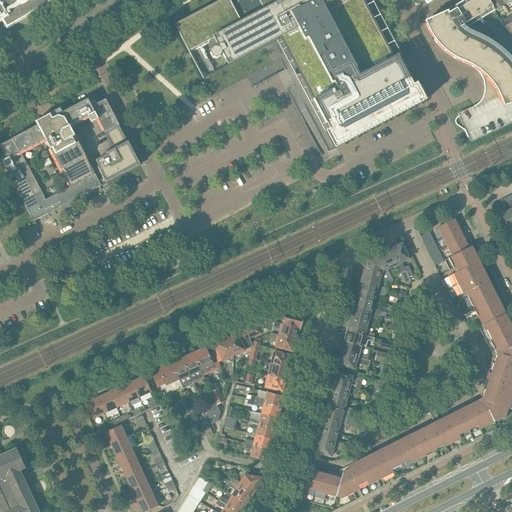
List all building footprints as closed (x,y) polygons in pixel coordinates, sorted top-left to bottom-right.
[(0,0),(0,32),(4,30),(6,29),(5,28),(13,23),(14,25),(15,24),(23,19),(24,18),(32,13),(33,13),(42,8),(43,7),(51,2),(52,2),(52,1),(52,0),(51,0),(0,0)] [(278,40),(277,39),(280,37),(297,68),(296,68),(296,69),(295,69),(295,70),(295,71),(295,72),(295,73),(296,73),(296,74),(297,74),(298,75),(299,75),(299,74),(300,74),(313,100),(326,124),(329,130),(325,132),(335,149),(426,101),(417,83),(413,85),(410,79),(397,55),(394,57),(363,0),(221,0),(175,25),(203,78),(203,79),(278,40)] [(505,107),(511,104),(511,66),(510,64),(508,61),(504,57),(500,54),(498,52),(496,51),(494,49),(491,47),(488,45),(485,43),(481,41),(480,40),(478,40),(475,38),(472,37),(469,35),(467,34),(465,37),(463,35),(461,34),(459,32),(457,30),(460,27),(465,24),(467,28),(483,18),(494,11),(487,0),(464,0),(454,7),(455,9),(447,14),(446,12),(425,21),(427,26),(429,30),(432,36),(435,40),(434,41),(436,43),(437,45),(439,46),(441,48),(443,51),(446,53),(449,56),(453,58),(455,59),(458,60),(470,66),(472,67),(473,67),(474,69),(475,70),(477,71),(478,72),(479,73),(480,75),(481,77),(482,79),(483,80),(484,82),(484,84),(484,86),(484,87),(484,89),(484,90),(484,91),(484,93),(483,96),(483,97),(482,98),(481,100),(480,102),(479,103),(474,107),(500,95),(501,98),(503,101),(503,103),(504,105),(505,107)] [(511,0),(487,0),(494,11),(511,0)] [(87,99),(80,103),(78,104),(61,113),(59,109),(42,118),(40,119),(35,122),(37,126),(0,145),(0,147),(6,159),(3,160),(3,163),(33,221),(34,221),(47,214),(99,186),(101,186),(91,167),(91,168),(89,164),(78,144),(69,127),(88,117),(90,122),(92,123),(98,120),(113,149),(104,154),(105,156),(96,161),(99,167),(97,168),(105,183),(107,182),(118,176),(127,172),(140,165),(129,145),(108,104),(105,100),(97,104),(96,102),(92,101),(89,103),(87,99)] [(459,116),(461,122),(471,117),(467,110),(458,114),(459,116)] [(464,128),(461,122),(459,116),(457,118),(456,118),(456,119),(455,120),(455,121),(455,122),(455,123),(456,124),(456,125),(457,125),(457,126),(462,129),(464,128)] [(511,234),(511,233),(511,209),(501,214),(511,234)] [(454,219),(437,227),(442,237),(459,229),(454,219)] [(464,238),(459,229),(442,237),(447,246),(464,238)] [(428,239),(425,234),(421,236),(420,236),(425,246),(430,243),(434,241),(431,237),(428,239)] [(469,248),(464,238),(447,246),(452,256),(469,248)] [(432,248),(430,243),(425,246),(429,255),(438,251),(436,246),(432,248)] [(396,246),(391,249),(402,273),(406,271),(402,262),(409,259),(402,244),(401,244),(399,244),(396,245),(396,246)] [(469,248),(452,256),(444,260),(449,270),(453,268),(456,273),(451,275),(456,284),(481,272),(469,248)] [(382,253),(380,253),(387,270),(394,266),(398,275),(402,273),(391,249),(386,251),(385,250),(382,251),(382,253)] [(441,255),(438,251),(429,255),(435,266),(435,265),(440,263),(437,257),(441,255)] [(367,260),(363,275),(379,280),(391,283),(392,279),(387,270),(380,253),(368,259),(367,260)] [(493,296),(481,272),(456,284),(461,295),(465,293),(468,297),(472,296),(476,305),(493,296)] [(361,281),(360,286),(386,293),(387,289),(377,287),(379,280),(363,275),(362,276),(361,276),(360,279),(361,281)] [(357,292),(356,295),(357,296),(356,297),(373,302),(375,295),(385,298),(386,293),(360,286),(358,290),(357,292)] [(481,333),(505,321),(493,296),(476,305),(488,329),(481,332),(481,333)] [(355,304),(353,308),(379,316),(380,311),(371,309),(373,302),(356,297),(356,298),(355,299),(354,302),(355,304)] [(351,314),(350,317),(351,318),(350,319),(367,324),(369,317),(378,320),(379,316),(353,308),(352,312),(351,314)] [(283,318),(282,324),(301,329),(301,327),(304,328),(306,320),(303,319),(305,314),(298,312),(297,315),(279,311),(277,317),(283,318)] [(367,324),(350,319),(350,320),(349,321),(348,324),(348,326),(347,331),(373,338),(374,334),(365,331),(367,324)] [(511,333),(505,321),(481,333),(491,352),(495,350),(497,355),(511,347),(511,333)] [(298,340),(301,329),(282,324),(279,335),(298,340)] [(257,325),(251,328),(255,336),(261,333),(257,325)] [(251,328),(245,330),(249,338),(255,336),(251,328)] [(252,346),(249,338),(245,330),(239,333),(239,334),(237,335),(237,334),(226,339),(233,355),(244,350),(252,346)] [(344,337),(343,340),(344,341),(344,342),(360,346),(366,348),(368,341),(373,343),(374,338),(373,338),(347,331),(346,335),(344,337)] [(298,340),(279,335),(276,347),(295,352),(298,340)] [(254,341),(252,346),(251,349),(258,351),(260,343),(261,337),(256,339),(255,342),(254,341)] [(226,339),(210,346),(213,351),(218,362),(233,355),(226,339)] [(389,349),(390,343),(378,339),(377,346),(389,349)] [(342,348),(341,353),(367,360),(368,356),(358,353),(360,346),(344,342),(344,343),(342,344),(342,346),(342,348)] [(511,347),(497,355),(482,399),(484,402),(479,404),(342,472),(341,478),(309,470),(304,488),(342,498),(359,490),(357,486),(376,477),(378,480),(383,478),(381,474),(419,455),(421,459),(427,456),(425,452),(487,421),(489,425),(494,422),(490,414),(501,418),(505,408),(509,409),(507,408),(511,393),(511,347)] [(198,361),(197,362),(203,375),(220,367),(213,351),(208,354),(205,348),(195,353),(196,356),(195,357),(196,358),(197,357),(198,361)] [(249,357),(256,359),(258,351),(251,349),(249,357)] [(378,351),(375,360),(387,363),(389,355),(378,351)] [(271,364),(290,369),(293,357),(274,352),(271,364)] [(204,377),(203,375),(197,362),(198,361),(197,357),(196,358),(195,357),(196,356),(195,353),(182,359),(193,382),(204,377)] [(338,359),(337,362),(338,363),(338,365),(347,367),(354,369),(356,363),(368,367),(370,361),(367,360),(341,353),(339,358),(338,359)] [(256,359),(249,357),(247,365),(254,366),(256,359)] [(182,359),(170,364),(173,373),(175,372),(178,379),(183,389),(193,384),(193,382),(182,359)] [(173,373),(170,364),(158,370),(160,372),(152,376),(157,387),(165,384),(165,385),(178,379),(175,372),(173,373)] [(268,375),(287,380),(290,369),(271,364),(268,375)] [(386,366),(380,364),(377,376),(383,378),(386,366)] [(336,372),(332,384),(358,391),(359,387),(361,379),(352,377),(336,372)] [(284,392),(287,380),(268,375),(265,387),(284,392)] [(144,376),(132,382),(139,397),(151,392),(144,376)] [(380,389),(382,381),(374,379),(372,387),(380,389)] [(132,382),(121,387),(128,403),(139,397),(132,382)] [(332,384),(329,395),(346,400),(348,393),(357,395),(358,391),(332,384)] [(109,392),(116,408),(128,403),(121,387),(109,392)] [(218,388),(211,392),(217,405),(223,402),(224,400),(218,388)] [(247,394),(246,398),(248,399),(280,408),(283,397),(259,390),(257,397),(256,397),(247,394)] [(105,413),(116,408),(109,392),(98,398),(105,413)] [(215,402),(203,407),(211,425),(218,421),(220,413),(216,405),(217,405),(211,392),(210,392),(215,402)] [(329,395),(326,406),(353,413),(354,409),(344,407),(346,400),(329,395)] [(364,405),(375,407),(378,397),(372,395),(371,399),(366,398),(364,405)] [(157,405),(153,397),(149,399),(151,403),(148,404),(150,409),(157,405)] [(105,413),(98,398),(86,403),(93,419),(105,413)] [(278,418),(280,408),(248,399),(247,403),(263,408),(261,414),(278,418)] [(235,408),(228,406),(226,416),(232,418),(235,408)] [(326,406),(323,418),(358,428),(359,423),(352,422),(353,418),(352,418),(353,413),(326,406)] [(250,418),(249,422),(275,429),(278,418),(261,414),(252,411),(250,418)] [(225,419),(222,426),(232,429),(234,429),(236,419),(232,418),(226,416),(225,416),(225,419)] [(323,418),(320,430),(337,434),(338,428),(356,432),(356,435),(365,438),(367,430),(358,428),(323,418)] [(256,435),(272,439),(275,429),(249,422),(248,426),(257,429),(256,435)] [(110,444),(126,437),(121,425),(105,433),(110,444)] [(209,426),(202,429),(207,438),(213,435),(209,426)] [(202,429),(196,432),(201,441),(207,438),(202,429)] [(337,434),(320,430),(317,441),(343,448),(344,444),(335,441),(337,434)] [(245,440),(244,443),(269,450),(272,439),(256,435),(254,441),(245,439),(245,440)] [(115,456),(131,449),(126,437),(110,444),(115,456)] [(342,452),(343,448),(317,441),(314,453),(330,457),(332,450),(342,452)] [(250,457),(262,460),(263,460),(267,461),(269,450),(244,443),(243,448),(252,450),(250,457)] [(121,467),(136,460),(131,449),(115,456),(121,467)] [(0,511),(37,511),(24,483),(22,477),(18,470),(24,467),(16,450),(2,456),(0,451),(0,476),(1,478),(0,478),(0,511)] [(142,471),(136,460),(121,467),(126,479),(142,471)] [(131,490),(147,483),(142,471),(126,479),(131,490)] [(231,478),(229,482),(252,495),(262,478),(244,475),(239,482),(231,478)] [(199,477),(194,486),(201,491),(207,482),(200,477),(199,477)] [(231,496),(246,505),(252,495),(229,482),(227,485),(235,490),(231,496)] [(137,502),(152,494),(147,483),(131,490),(137,502)] [(194,486),(188,496),(199,502),(204,493),(194,486)] [(152,494),(137,502),(141,511),(144,511),(158,506),(152,494)] [(182,505),(192,511),(199,502),(188,496),(182,505)] [(218,500),(236,511),(241,511),(246,505),(231,496),(228,501),(220,497),(218,500)] [(236,511),(218,500),(215,504),(223,509),(221,511),(236,511)]
